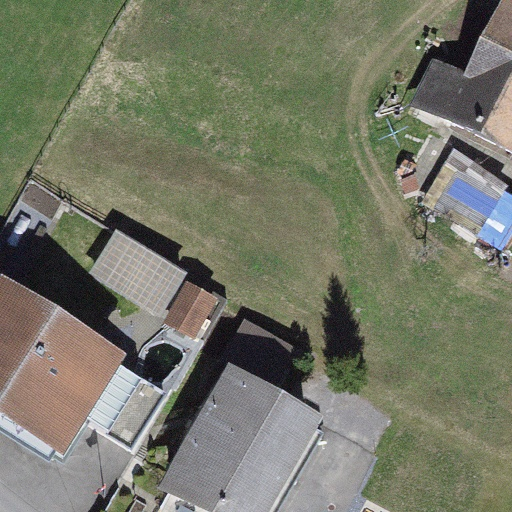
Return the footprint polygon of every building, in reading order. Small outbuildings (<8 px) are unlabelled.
[(511,12),(498,5),(446,96),(511,132),(511,12)] [(90,279),(198,343),(224,298),(117,235),(90,279)] [(102,371),(0,310),(0,451),(40,475),(102,371)] [(244,319),(224,361),(283,388),(303,347),(244,319)] [(273,511),(311,441),(205,377),(136,506),(146,511),(273,511)]
